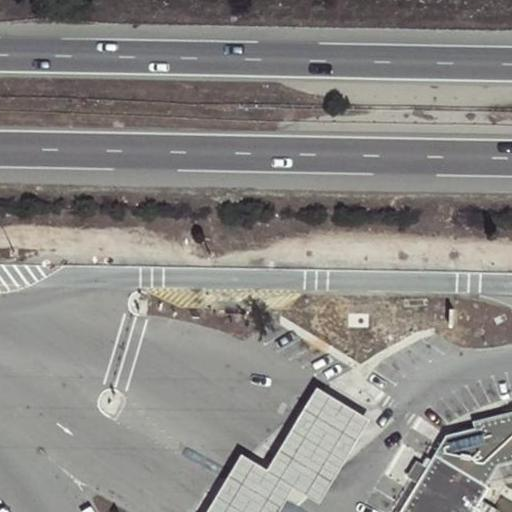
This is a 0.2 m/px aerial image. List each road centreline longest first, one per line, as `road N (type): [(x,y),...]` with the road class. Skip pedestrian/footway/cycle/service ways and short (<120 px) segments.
road 1 (motorway): [(0,274),(511,286)]
road 2 (motorway): [(511,65),(0,56)]
road 3 (motorway): [(0,149),(511,157)]
